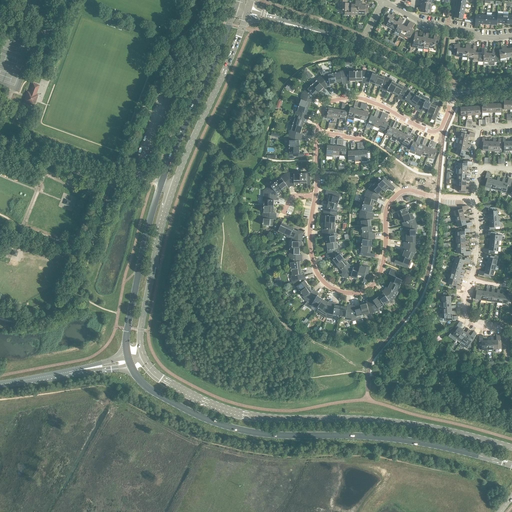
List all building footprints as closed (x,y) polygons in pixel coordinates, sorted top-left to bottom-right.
[(347,0),(343,0),(338,0),(338,10),(345,10),(345,15),(351,15),(351,6),(348,5),(349,3),(347,3),(347,0)] [(351,6),(351,15),(351,14),(358,15),(359,1),(355,1),(355,5),(351,4),(351,6)] [(362,1),(359,1),(358,15),(365,15),(365,12),(368,13),(368,5),(362,5),(362,1)] [(432,4),(418,2),(418,5),(421,5),(420,12),(430,14),(431,11),(432,4)] [(383,16),(386,18),(383,25),(385,26),(386,26),(390,28),(394,21),(392,19),(394,16),(393,15),(392,15),(391,15),(386,12),(383,16)] [(401,19),(401,20),(395,31),(400,33),(404,26),(401,24),(404,19),(402,18),(401,19)] [(399,19),(397,22),(394,21),(390,28),(395,31),(401,20),(399,19)] [(403,39),(405,36),(412,22),(410,21),(406,27),(404,26),(400,33),(399,36),(403,39)] [(411,30),(414,23),(412,22),(405,36),(410,39),(414,31),(411,30)] [(420,37),(418,48),(423,50),(423,49),(426,34),(423,33),(423,37),(420,37)] [(430,39),(429,47),(434,48),(435,43),(438,44),(439,37),(436,37),(437,36),(434,35),(433,39),(430,39)] [(457,45),(454,44),(454,51),(457,51),(456,56),(462,57),(462,48),(460,48),(460,44),(457,44),(457,45)] [(489,54),(489,62),(488,65),(494,66),(494,62),(497,63),(497,55),(495,55),(495,50),(492,50),(492,54),(489,54)] [(350,81),(356,81),(356,71),(355,71),(354,71),(353,71),(353,70),(349,70),(349,71),(345,71),(346,78),(349,78),(350,81)] [(357,71),(356,71),(356,81),(362,81),(362,78),(366,78),(368,71),(362,71),(362,70),(359,70),(359,71),(358,71),(357,71)] [(335,73),(336,73),(334,73),(336,83),(343,82),(342,79),(346,78),(345,71),(341,72),(341,71),(337,72),(338,73),(336,73),(335,73)] [(373,73),(368,71),(366,78),(370,79),(369,82),(375,85),(379,75),(378,75),(377,74),(377,75),(376,74),(376,73),(373,72),(373,73)] [(328,75),(322,76),(325,82),(329,81),(330,84),(336,83),(334,73),(333,74),(333,73),(332,73),(332,74),(331,74),(331,73),(328,74),(328,75)] [(379,75),(375,85),(375,86),(378,87),(378,86),(381,87),(382,84),(386,85),(389,79),(379,75)] [(325,82),(322,76),(321,76),(317,80),(316,80),(314,82),(315,83),(314,83),(313,83),(313,84),(312,85),(319,92),(324,87),(322,85),(325,82)] [(398,84),(389,79),(386,85),(389,87),(388,90),(390,91),(390,92),(393,94),(398,84)] [(33,82),(29,93),(27,92),(24,102),(33,105),(37,96),(35,95),(38,86),(36,85),(37,84),(33,82)] [(407,89),(398,84),(393,94),(396,95),(396,94),(399,96),(400,93),(403,95),(407,89)] [(308,89),(303,93),(309,97),(312,94),(314,96),(319,92),(312,85),(311,86),(311,85),(311,86),(310,87),(309,86),(307,88),(308,89)] [(410,104),(410,103),(416,95),(407,89),(403,95),(406,97),(405,99),(407,101),(407,102),(410,104)] [(309,108),(311,102),(308,101),(309,97),(303,93),(301,99),(300,99),(299,102),(300,102),(300,103),(299,103),(299,104),(300,104),(299,105),(309,108)] [(417,95),(416,95),(410,103),(415,107),(417,104),(420,106),(425,96),(420,93),(418,96),(417,96),(417,95)] [(421,110),(427,112),(431,103),(430,103),(430,102),(430,103),(428,102),(430,99),(425,96),(420,106),(423,107),(421,110)] [(354,121),(354,118),(357,109),(359,102),(355,101),(353,108),(350,108),(347,119),(354,121)] [(431,103),(427,112),(427,113),(430,115),(431,114),(433,115),(431,119),(435,121),(440,107),(431,103)] [(297,112),(296,115),(303,117),(304,114),(307,114),(309,108),(299,105),(299,106),(298,107),(299,107),(298,108),(297,108),(296,111),(297,112)] [(325,112),(323,117),(326,118),(333,120),(333,118),(335,109),(328,108),(328,109),(327,112),(325,112)] [(361,119),(363,111),(357,109),(354,118),(361,119)] [(346,120),(347,111),(341,110),(339,119),(346,120)] [(369,121),(367,124),(366,126),(372,129),(373,126),(377,118),(380,111),(377,110),(374,117),(371,115),(369,121)] [(363,111),(361,119),(367,121),(367,120),(369,121),(371,115),(369,115),(369,113),(363,111)] [(377,118),(373,126),(379,129),(383,119),(386,113),(383,112),(380,119),(377,118)] [(379,129),(378,131),(384,134),(385,131),(389,123),(385,121),(386,120),(388,114),(386,113),(383,119),(379,129)] [(293,123),(293,124),(302,127),(304,121),(302,120),(303,117),(296,115),(295,118),(294,118),(293,121),(294,121),(294,122),(293,122),(293,123)] [(391,137),(395,129),(399,122),(396,121),(393,128),(390,126),(386,134),(391,137)] [(292,126),(292,127),(291,127),(290,130),(291,130),(289,135),(296,136),(297,132),(300,133),(302,127),(293,124),(293,125),(292,125),(292,126)] [(395,129),(391,137),(390,139),(396,142),(397,140),(401,132),(395,129)] [(461,133),(460,133),(459,138),(468,140),(469,136),(474,137),(475,134),(468,132),(467,134),(464,133),(465,131),(461,130),(461,133)] [(397,140),(403,143),(407,135),(401,132),(397,140)] [(289,146),(289,147),(299,147),(299,140),(296,140),(296,136),(289,135),(289,140),(288,140),(288,144),(289,144),(289,145),(289,146)] [(407,135),(403,143),(402,145),(407,148),(410,142),(413,138),(407,135)] [(416,152),(415,152),(422,155),(425,146),(428,139),(425,138),(422,143),(423,143),(422,145),(419,144),(416,152)] [(467,144),(468,140),(459,138),(458,143),(467,145),(466,146),(470,147),(470,145),(467,144)] [(498,142),(496,142),(494,142),(494,151),(499,151),(501,151),(502,144),(503,144),(503,139),(498,139),(498,142)] [(425,146),(422,155),(428,157),(431,148),(431,147),(434,141),(431,140),(428,147),(425,146)] [(407,148),(406,151),(409,152),(408,152),(415,155),(415,152),(419,144),(413,141),(412,143),(410,142),(409,146),(407,148)] [(466,150),(466,146),(467,145),(458,143),(457,149),(466,151),(465,152),(469,152),(469,150),(466,150)] [(289,149),(289,150),(288,150),(289,159),(293,159),(294,159),(294,157),(304,156),(304,153),(300,153),(299,147),(289,147),(289,148),(289,149)] [(437,150),(431,148),(428,157),(433,159),(437,150)] [(466,151),(457,149),(456,154),(463,156),(462,158),(470,159),(471,156),(465,155),(465,152),(466,151)] [(485,187),(490,188),(493,179),(489,178),(490,173),(487,172),(485,179),(487,180),(485,187)] [(294,173),(294,174),(287,174),(289,180),(294,180),(294,184),(300,184),(300,174),(299,174),(299,173),(298,173),(298,174),(297,174),(297,173),(294,173)] [(301,174),(300,174),(300,184),(307,184),(307,188),(310,188),(310,173),(303,173),(303,174),(302,174),(302,173),(301,173),(301,174)] [(277,181),(276,182),(282,190),(288,186),(286,183),(289,180),(287,174),(282,178),(281,177),(278,179),(279,180),(278,181),(277,180),(277,181)] [(379,184),(378,185),(383,190),(385,192),(389,187),(393,191),(395,188),(384,177),(379,182),(380,182),(379,183),(379,184)] [(497,177),(496,180),(493,179),(490,188),(496,190),(498,181),(499,181),(500,178),(497,177)] [(502,182),(499,181),(498,181),(496,190),(501,191),(503,182),(504,183),(505,179),(503,178),(502,182)] [(507,183),(504,183),(503,182),(501,191),(506,193),(508,186),(510,186),(511,180),(511,178),(509,178),(508,180),(507,183)] [(270,185),(271,186),(264,191),(271,194),(275,191),(277,194),(282,190),(276,182),(275,183),(275,182),(274,183),(274,184),(273,183),(270,185)] [(383,190),(378,185),(376,183),(374,184),(373,185),(372,185),(370,187),(371,188),(367,192),(373,195),(376,192),(378,194),(383,190)] [(466,189),(466,186),(466,185),(457,185),(456,190),(460,190),(460,193),(471,193),(472,190),(466,189)] [(264,195),(263,195),(263,203),(264,203),(264,204),(264,205),(264,206),(274,206),(274,200),(271,200),(271,194),(264,191),(264,195)] [(342,195),(326,191),(325,194),(330,195),(329,201),(338,204),(339,202),(339,203),(339,202),(339,201),(340,201),(342,195)] [(364,203),(364,204),(373,207),(375,200),(372,199),(373,195),(367,192),(365,198),(364,198),(364,201),(364,202),(363,203),(364,203)] [(338,204),(329,201),(328,201),(327,204),(328,205),(327,208),(330,208),(329,212),(336,213),(338,207),(338,204)] [(368,212),(372,213),(373,207),(364,204),(363,205),(363,206),(363,207),(362,207),(361,210),(362,210),(360,215),(367,216),(368,212)] [(409,214),(406,205),(391,210),(393,213),(397,212),(399,218),(402,217),(410,214),(409,214)] [(460,207),(461,209),(453,211),(455,216),(464,214),(463,210),(467,209),(468,209),(467,205),(460,207)] [(264,209),(263,209),(263,216),(271,216),(271,213),(274,213),(274,206),(264,206),(264,207),(263,207),(263,208),(264,208),(264,209)] [(326,219),(325,219),(324,222),(335,223),(336,213),(329,212),(329,216),(326,216),(326,219)] [(410,214),(402,217),(403,220),(405,223),(408,221),(409,225),(415,224),(411,213),(409,214),(410,214)] [(368,220),(367,216),(360,215),(361,221),(360,221),(360,224),(362,224),(362,226),(361,226),(362,226),(362,227),(372,226),(371,220),(368,220)] [(270,219),(271,216),(263,216),(262,222),(263,222),(263,223),(263,224),(263,225),(273,226),(273,220),(270,219)] [(283,220),(280,219),(275,231),(280,234),(281,233),(282,233),(282,234),(283,234),(284,234),(288,225),(282,222),(283,220)] [(489,226),(485,226),(483,226),(484,230),(495,229),(495,227),(501,227),(501,221),(498,221),(489,222),(489,226)] [(335,233),(335,223),(324,222),(324,225),(325,225),(325,229),(328,229),(328,233),(335,233)] [(406,229),(406,233),(405,233),(405,236),(416,236),(415,224),(409,225),(409,229),(406,229)] [(294,228),(288,225),(284,234),(285,235),(284,235),(285,235),(286,236),(286,237),(291,239),(297,235),(295,232),(292,231),(294,228)] [(361,231),(362,237),(370,236),(370,233),(373,232),(372,226),(362,227),(362,229),(362,231),(361,231)] [(455,231),(456,237),(465,236),(465,232),(471,232),(471,229),(463,229),(463,231),(455,231)] [(490,235),(490,238),(490,239),(499,240),(501,241),(502,235),(496,235),(496,232),(485,231),(484,235),(490,235)] [(325,241),(326,244),(336,242),(335,233),(328,233),(328,237),(325,237),(326,240),(325,241)] [(297,235),(291,239),(291,245),(292,245),(292,246),(292,248),(300,248),(302,248),(302,242),(299,242),(299,239),(297,235)] [(370,236),(362,237),(361,243),(362,243),(362,244),(361,244),(362,244),(362,246),(372,247),(373,241),(370,240),(370,236)] [(409,242),(409,247),(416,248),(416,236),(405,236),(405,239),(406,239),(406,242),(409,242)] [(489,241),(489,245),(498,246),(499,240),(490,239),(490,238),(486,238),(486,241),(489,241)] [(336,242),(326,244),(326,247),(327,247),(328,250),(331,249),(332,254),(338,251),(336,242)] [(489,245),(489,249),(483,248),(483,252),(491,253),(495,253),(495,251),(498,251),(498,246),(489,245)] [(372,247),(362,246),(361,247),(361,249),(360,248),(360,255),(369,256),(371,256),(371,255),(371,254),(370,254),(370,253),(371,253),(372,247)] [(408,251),(405,250),(403,252),(401,256),(402,256),(411,260),(416,248),(409,247),(408,251)] [(290,251),(288,251),(288,259),(297,258),(297,254),(300,254),(300,248),(292,248),(290,248),(290,249),(289,249),(289,250),(290,249),(290,251)] [(334,263),(336,265),(344,259),(338,251),(332,254),(335,258),(332,260),(335,262),(334,263)] [(494,255),(494,257),(483,254),(482,257),(488,259),(487,261),(487,263),(496,265),(497,260),(498,256),(494,255)] [(398,263),(398,264),(409,269),(411,263),(410,262),(411,261),(411,260),(402,256),(400,262),(400,263),(399,263),(398,263)] [(459,258),(455,257),(454,263),(462,265),(464,261),(469,263),(470,260),(459,256),(459,258)] [(297,261),(297,258),(288,259),(289,266),(291,266),(291,267),(290,267),(291,268),(291,269),(301,268),(300,261),(297,261)] [(347,272),(350,266),(344,259),(336,265),(338,268),(339,267),(341,270),(343,268),(347,272)] [(484,260),(484,262),(483,263),(486,264),(485,268),(495,270),(496,265),(487,263),(487,261),(484,260)] [(461,269),(462,265),(454,263),(452,268),(461,270),(460,272),(464,273),(465,270),(461,269)] [(360,269),(359,268),(350,266),(347,272),(352,274),(351,277),(354,278),(354,279),(357,279),(358,275),(360,269)] [(360,269),(358,275),(364,277),(364,276),(368,276),(370,267),(363,266),(363,267),(362,266),(361,266),(360,266),(359,268),(360,269)] [(301,268),(291,269),(291,270),(291,271),(292,272),(291,272),(291,276),(292,275),(293,282),(299,279),(299,275),(302,274),(301,268)] [(452,268),(451,273),(459,276),(459,277),(462,278),(463,275),(460,274),(460,272),(461,270),(452,268)] [(493,276),(495,270),(485,268),(485,272),(479,270),(478,274),(489,277),(490,275),(493,276)] [(404,277),(390,271),(389,274),(393,276),(390,282),(400,286),(400,285),(401,285),(400,284),(401,283),(402,284),(404,278),(404,277)] [(461,283),(461,281),(458,280),(459,277),(459,276),(451,273),(449,278),(458,281),(457,282),(461,283)] [(457,285),(457,282),(458,281),(449,278),(447,283),(454,285),(454,288),(461,290),(462,286),(457,285)] [(300,291),(301,292),(309,286),(305,281),(302,283),(299,279),(293,282),(297,287),(296,287),(298,290),(299,289),(299,290),(299,291),(300,291)] [(400,286),(390,282),(388,288),(391,289),(389,293),(394,298),(396,295),(397,295),(399,290),(398,289),(399,288),(399,287),(400,286)] [(486,291),(482,291),(481,300),(486,301),(487,292),(489,292),(490,285),(487,285),(486,291)] [(310,293),(313,291),(309,286),(301,292),(301,293),(301,294),(302,294),(302,295),(304,298),(305,297),(308,301),(312,296),(310,293)] [(475,291),(474,291),(473,299),(481,300),(482,291),(478,290),(479,287),(476,286),(475,291)] [(486,301),(491,301),(493,292),(494,292),(495,286),(492,286),(491,292),(489,292),(487,292),(486,301)] [(499,293),(500,290),(497,290),(497,293),(494,292),(493,292),(491,301),(497,302),(498,293),(499,293)] [(497,302),(502,303),(503,294),(505,294),(505,291),(503,290),(502,294),(499,293),(498,293),(497,302)] [(507,295),(505,294),(503,294),(502,303),(507,304),(508,297),(510,297),(511,292),(508,291),(507,295)] [(385,296),(383,293),(378,297),(384,305),(385,304),(385,305),(386,304),(387,303),(387,304),(390,302),(395,298),(394,298),(389,293),(385,296)] [(441,297),(442,302),(451,301),(451,297),(456,297),(456,293),(455,293),(449,294),(449,296),(441,297)] [(308,301),(307,302),(312,305),(314,307),(315,306),(316,306),(316,307),(317,307),(323,299),(317,295),(316,298),(312,296),(308,301)] [(375,303),(372,306),(374,312),(377,310),(377,311),(379,309),(382,308),(381,307),(382,306),(383,306),(384,305),(378,297),(373,301),(375,303)] [(326,305),(328,302),(323,299),(317,307),(318,308),(319,309),(319,308),(320,309),(320,310),(322,312),(323,311),(328,314),(330,308),(326,305)] [(368,307),(367,304),(360,305),(363,315),(364,314),(364,315),(365,315),(365,314),(366,314),(366,315),(369,314),(369,313),(374,312),(372,306),(368,307)] [(334,308),(330,308),(328,314),(333,315),(333,316),(336,316),(336,315),(337,316),(338,316),(339,316),(341,306),(335,305),(334,308)] [(362,315),(363,315),(360,305),(354,307),(355,310),(351,311),(351,318),(357,316),(357,317),(360,317),(360,316),(361,315),(361,316),(362,316),(362,315)] [(347,307),(341,306),(339,316),(340,316),(340,317),(341,317),(341,316),(342,316),(341,319),(351,321),(351,318),(351,311),(347,310),(347,307)] [(452,316),(452,313),(452,312),(442,313),(443,318),(445,318),(446,321),(450,320),(458,320),(458,316),(452,316)] [(460,321),(459,322),(453,331),(454,332),(453,335),(457,338),(463,330),(460,328),(463,323),(460,321)] [(463,330),(457,338),(456,340),(461,343),(462,341),(467,333),(468,334),(470,331),(468,330),(466,333),(463,330)] [(471,336),(468,334),(467,333),(462,341),(466,344),(471,338),(472,339),(477,333),(474,331),(473,332),(471,336)] [(496,340),(494,340),(492,340),(493,349),(498,349),(502,349),(501,341),(500,341),(500,334),(496,334),(496,340)] [(479,335),(479,343),(478,343),(479,350),(482,350),(487,350),(487,340),(483,341),(482,335),(479,335)]
